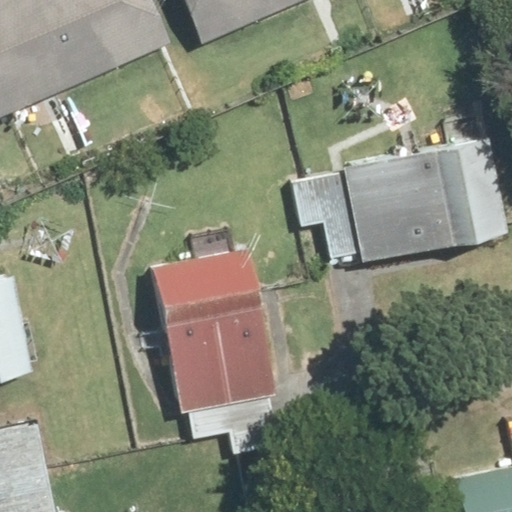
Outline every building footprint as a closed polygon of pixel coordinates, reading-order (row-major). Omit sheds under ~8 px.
[(143,0),(0,0),(0,125),(166,46),(143,0)] [(162,0),(188,54),(302,0),(162,0)] [(340,157),(358,252),(511,224),(511,219),(496,129),(340,157)] [(177,408),(276,387),(244,245),(150,258),(177,408)] [(15,266),(0,269),(0,372),(34,366),(15,266)] [(511,511),(511,457),(452,469),(459,511),(511,511)]
